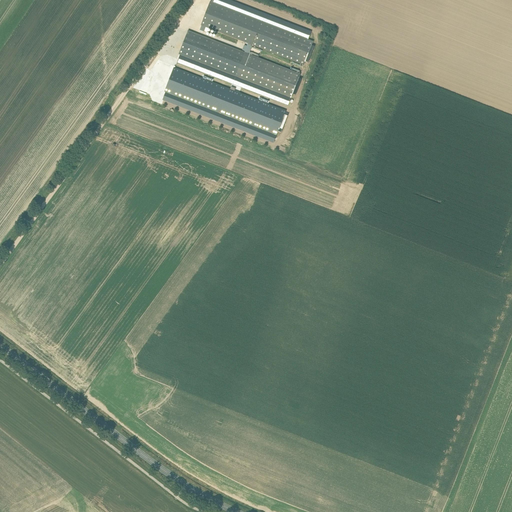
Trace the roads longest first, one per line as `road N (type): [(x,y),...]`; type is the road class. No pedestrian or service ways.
road 1 (track): [(0,264),(191,0)]
road 2 (tertiary): [(233,511),(189,492),(0,345)]
